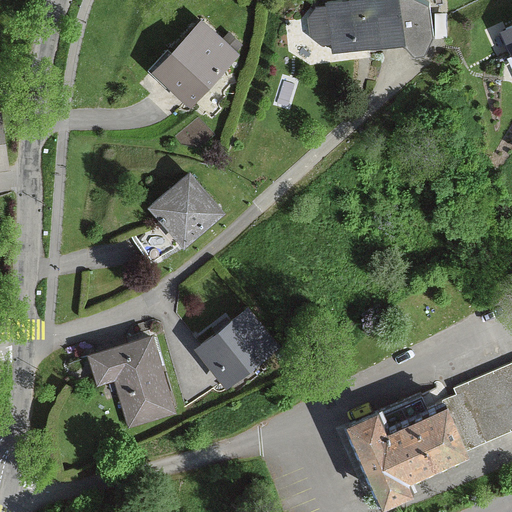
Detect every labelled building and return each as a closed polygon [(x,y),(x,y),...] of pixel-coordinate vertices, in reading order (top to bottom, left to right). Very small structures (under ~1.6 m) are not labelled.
[(320,0),(321,0),(305,2),(309,35),(321,44),(331,42),(332,53),(410,43),(404,0),(320,0)] [(404,0),(410,43),(413,51),(426,49),(433,33),(428,0),(404,0)] [(239,53),(201,16),(152,65),(190,103),(239,53)] [(511,20),(501,26),(511,50),(511,20)] [(0,98),(0,158),(9,157),(1,99),(0,98)] [(223,209),(189,167),(148,200),(182,242),(223,209)] [(249,303),(198,341),(230,383),(280,344),(249,303)] [(153,332),(86,351),(96,383),(114,377),(127,423),(176,409),(153,332)] [(511,426),(511,362),(454,387),(458,396),(450,399),(469,445),(511,426)] [(450,399),(447,393),(387,418),(379,399),(345,413),(380,496),(413,482),(408,470),(469,445),(450,399)]
